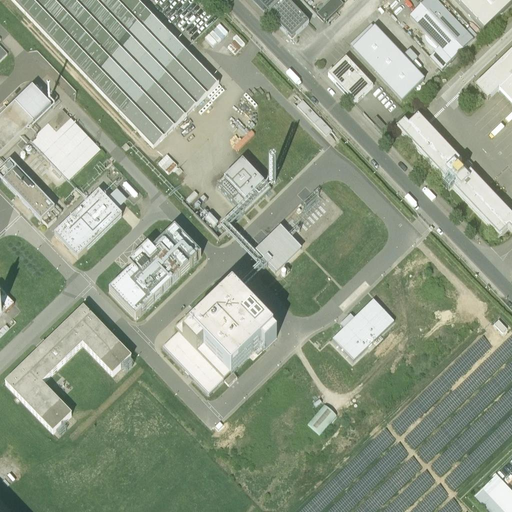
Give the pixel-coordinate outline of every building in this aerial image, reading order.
[(10,0),(153,148),(219,85),(137,0),(10,0)] [(251,0),(292,41),(309,25),(286,1),(286,0),(251,0)] [(324,24),(343,6),(337,0),(332,0),(316,16),(324,24)] [(433,0),(428,0),(409,18),(439,50),(451,62),(473,41),(433,0)] [(511,0),(452,0),(483,32),(511,3),(511,0)] [(213,48),(232,31),(223,22),(205,39),(213,48)] [(371,27),(349,48),(402,103),(424,82),(410,67),(417,60),(409,53),(402,60),(371,27)] [(442,72),(451,62),(439,50),(429,59),(442,72)] [(511,53),(475,89),(488,101),(498,92),(511,106),(511,53)] [(346,62),(328,79),(355,107),(373,90),(346,62)] [(0,121),(0,159),(33,127),(33,126),(34,126),(51,110),(33,91),(15,107),(16,108),(15,108),(0,121)] [(100,153),(62,113),(30,144),(68,183),(100,153)] [(404,124),(397,131),(445,181),(445,180),(447,181),(443,186),(448,191),(453,187),(455,189),(453,190),(499,237),(508,228),(511,231),(511,217),(470,174),(468,176),(466,173),(469,170),(465,166),(462,169),(459,167),(461,165),(418,119),(408,128),(404,124)] [(243,161),(242,161),(216,186),(245,216),(271,191),(243,161)] [(57,220),(51,214),(55,211),(55,209),(11,163),(10,163),(0,172),(0,179),(41,222),(42,222),(48,228),(57,220)] [(98,194),(55,236),(55,237),(77,260),(78,260),(122,218),(122,217),(99,194),(98,194)] [(301,251),(280,229),(255,253),(276,275),(301,251)] [(128,275),(109,293),(109,294),(135,321),(136,321),(201,258),(201,257),(175,231),(174,231),(156,248),(156,249),(152,253),(148,248),(147,248),(128,267),(128,268),(132,272),(128,276),(128,275)] [(323,308),(341,289),(332,280),(314,299),(323,308)] [(0,306),(6,313),(14,305),(5,296),(6,295),(0,289),(0,306)] [(232,292),(231,292),(223,300),(215,292),(174,331),(178,335),(163,349),(163,350),(208,397),(261,346),(264,350),(276,339),(273,335),(273,334),(232,292)] [(394,324),(373,303),(354,321),(350,317),(340,327),(344,331),(332,342),(353,363),(394,324)] [(5,385),(53,435),(71,417),(42,386),(83,347),(112,377),(131,360),(83,310),(5,385)] [(237,379),(232,375),(224,383),(228,387),(237,379)] [(336,418),(324,407),(308,426),(319,436),(336,418)] [(511,511),(511,494),(496,477),(481,491),(482,492),(474,500),(485,511),(511,511)]
